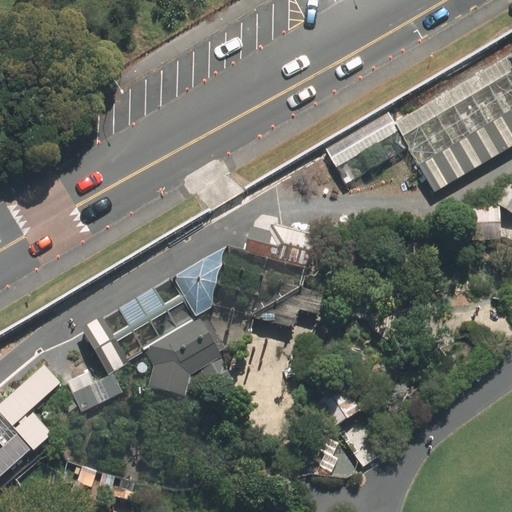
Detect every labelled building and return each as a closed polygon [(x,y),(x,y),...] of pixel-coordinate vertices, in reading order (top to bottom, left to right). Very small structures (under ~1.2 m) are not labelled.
[(390,110),(326,149),(350,187),(412,150),(439,193),(511,147),(511,55),(399,124),(390,110)] [(511,182),(498,202),(511,210),(511,182)] [(503,208),(474,210),(476,238),(505,236),(503,208)] [(324,234),(276,223),(274,231),(255,227),(251,242),(285,251),(289,246),(319,253),(324,234)] [(84,330),(112,376),(150,352),(201,319),(178,277),(84,330)] [(223,356),(201,319),(150,352),(157,365),(151,387),(187,397),(193,376),(223,356)] [(0,445),(0,475),(49,432),(29,410),(61,382),(43,362),(0,399),(0,442),(2,444),(0,445)] [(130,394),(118,374),(112,376),(96,382),(92,373),(69,383),(79,402),(85,413),(130,394)] [(336,428),(364,411),(346,385),(319,401),(336,428)]
